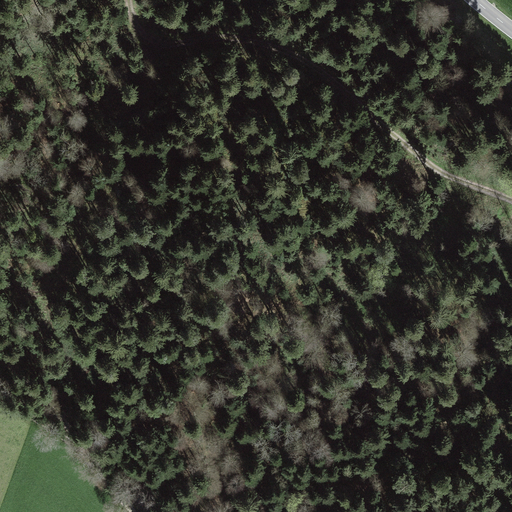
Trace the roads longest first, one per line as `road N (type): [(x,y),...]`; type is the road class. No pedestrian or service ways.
road 1 (track): [(511,200),(440,174),(312,65),(262,41),(213,37),(172,46),(145,36),(128,0)]
road 2 (track): [(140,511),(0,339)]
